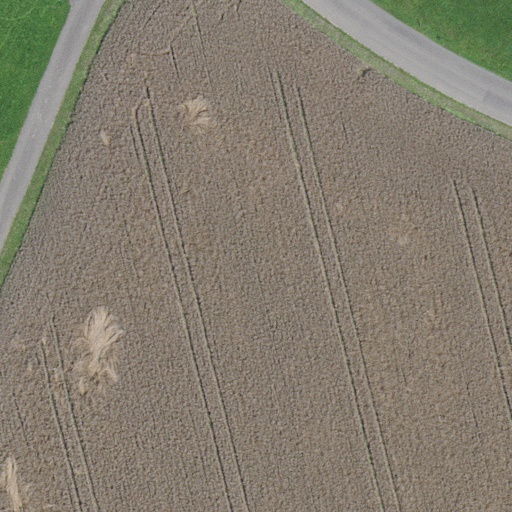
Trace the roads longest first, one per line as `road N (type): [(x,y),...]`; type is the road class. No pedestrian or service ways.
road 1 (track): [(0,224),(95,0)]
road 2 (unclassified): [(511,104),(336,0)]
